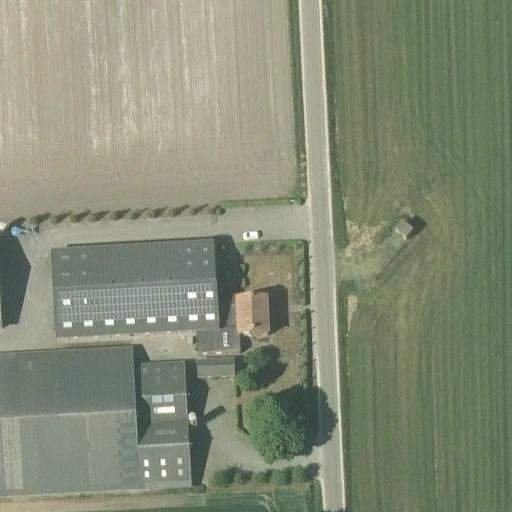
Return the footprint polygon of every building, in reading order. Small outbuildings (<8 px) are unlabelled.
[(406,241),(413,233),(402,224),(395,232),(406,241)] [(214,248),(52,257),(57,341),(196,333),(196,338),(197,356),(211,355),(210,333),(219,332),(218,308),(217,299),(214,248)] [(237,307),(218,308),(219,332),(210,333),(211,355),(240,354),(240,338),(268,337),(267,302),(237,303),(237,307)] [(134,370),(133,354),(0,360),(0,498),(192,489),(185,367),(134,370)] [(199,381),(235,380),(234,364),(198,365),(199,381)]
